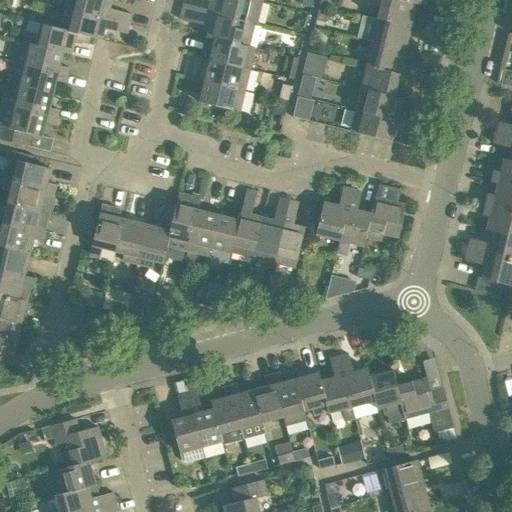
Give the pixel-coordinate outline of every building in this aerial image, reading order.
[(66,0),(65,9),(129,25),(132,14),(110,9),(112,0),(66,0)] [(259,1),(254,0),(216,0),(216,1),(210,0),(183,0),(182,7),(257,25),(262,2),(259,1)] [(383,0),(378,19),(411,27),(418,29),(420,23),(425,25),(429,7),(424,6),(425,6),(402,0),(383,0)] [(329,8),(320,6),(316,21),(325,22),(329,8)] [(257,25),(182,7),(179,19),(209,27),(207,36),(249,47),(255,24),(257,25)] [(129,25),(65,9),(60,30),(86,36),(96,39),(102,40),(105,29),(127,34),(129,25)] [(378,19),(372,43),(405,51),(411,27),(378,19)] [(86,36),(60,30),(44,26),(41,36),(25,32),(23,43),(63,53),(71,55),(74,41),(84,43),(86,36)] [(256,48),(249,47),(207,36),(207,38),(215,40),(210,60),(251,70),(256,48)] [(63,53),(23,43),(16,41),(13,51),(28,55),(25,66),(67,76),(69,68),(60,66),(63,53)] [(372,43),(366,66),(418,78),(420,69),(402,66),(405,51),(372,43)] [(314,77),(319,56),(308,53),(303,74),(314,77)] [(293,80),(294,74),(298,59),(288,57),(284,77),(293,80)] [(251,70),(210,60),(205,81),(246,91),(251,70)] [(505,64),(487,65),(488,83),(506,82),(505,64)] [(14,73),(11,84),(53,94),(56,81),(65,83),(67,76),(25,66),(23,76),(14,73)] [(418,78),(366,66),(360,90),(394,97),(397,84),(415,88),(418,78)] [(300,88),(312,90),(315,78),(303,76),(300,88)] [(246,91),(205,81),(199,103),(240,113),(246,91)] [(53,94),(11,84),(9,83),(6,94),(18,97),(15,108),(57,118),(59,110),(49,108),(53,94)] [(282,84),(278,99),(288,101),(291,86),(282,84)] [(394,97),(360,90),(356,110),(419,125),(421,116),(399,111),(402,99),(394,97)] [(288,101),(278,99),(274,114),(284,116),(288,101)] [(346,122),(348,104),(337,103),(334,120),(346,122)] [(0,139),(28,147),(31,134),(42,137),(46,123),(55,125),(57,118),(15,108),(10,127),(0,124),(0,139)] [(419,125),(356,110),(350,132),(391,142),(394,131),(416,136),(419,125)] [(511,125),(498,122),(495,132),(511,136),(511,125)] [(511,136),(495,132),(493,143),(511,147),(511,152),(510,161),(511,161),(511,136)] [(511,161),(510,161),(503,160),(501,172),(493,170),(491,181),(498,183),(511,186),(511,161)] [(13,182),(54,193),(56,185),(47,183),(50,169),(19,161),(16,171),(3,168),(1,179),(13,182)] [(54,193),(13,182),(8,204),(40,211),(49,214),(54,193)] [(511,186),(498,183),(494,196),(487,194),(485,204),(511,210),(511,186)] [(339,241),(351,189),(342,187),(338,206),(324,203),(315,235),(339,241)] [(246,189),(239,220),(233,246),(254,251),(263,217),(252,214),(257,192),(246,189)] [(351,189),(339,241),(336,254),(347,256),(350,244),(362,247),(364,237),(370,214),(357,210),(361,192),(351,189)] [(176,206),(166,246),(187,251),(198,210),(200,199),(179,193),(176,206)] [(370,214),(364,237),(380,241),(382,234),(397,238),(405,205),(374,197),(370,214)] [(263,217),(254,251),(252,259),(273,264),(288,200),(279,198),(274,220),(263,217)] [(298,202),(288,200),(273,264),(294,269),(304,228),(293,225),(298,202)] [(44,235),(49,214),(40,211),(8,204),(3,225),(44,235)] [(115,251),(123,219),(115,217),(117,208),(102,204),(92,246),(89,256),(99,258),(101,248),(115,251)] [(160,228),(146,225),(136,265),(151,268),(153,261),(161,263),(166,246),(176,206),(166,204),(160,228)] [(511,210),(485,204),(482,215),(489,217),(486,230),(492,231),(511,235),(511,210)] [(218,215),(198,210),(187,251),(208,256),(210,248),(218,215)] [(218,215),(210,248),(231,253),(233,246),(239,220),(218,215)] [(123,219),(115,251),(123,253),(121,261),(136,265),(146,225),(123,219)] [(0,246),(29,253),(33,239),(43,242),(44,235),(3,225),(0,237),(0,246)] [(470,239),(467,249),(511,259),(511,235),(492,231),(489,244),(470,239)] [(29,253),(0,246),(0,270),(24,276),(29,253)] [(511,259),(467,249),(464,260),(484,265),(481,278),(511,285),(511,259)] [(24,276),(0,270),(0,295),(18,300),(19,299),(27,301),(33,279),(24,277),(24,276)] [(354,280),(366,283),(368,275),(356,272),(354,280)] [(343,280),(339,296),(351,293),(354,283),(343,280)] [(176,298),(178,290),(163,286),(161,295),(176,298)] [(192,293),(178,290),(176,298),(190,302),(192,293)] [(115,293),(110,310),(124,314),(127,304),(128,297),(115,293)] [(18,300),(0,295),(0,320),(21,325),(27,301),(19,299),(18,300)] [(102,308),(104,299),(89,295),(87,305),(102,308)] [(127,304),(124,314),(140,318),(142,308),(144,299),(131,295),(128,305),(127,304)] [(203,305),(218,309),(220,300),(205,296),(203,305)] [(240,305),(261,311),(263,302),(243,296),(240,305)] [(0,320),(0,353),(14,357),(21,325),(0,320)] [(376,401),(369,376),(367,369),(353,373),(348,352),(339,355),(353,407),(376,401)] [(353,407),(339,355),(328,357),(334,378),(321,381),(329,413),(341,410),(344,422),(355,419),(352,407),(353,407)] [(405,418),(397,387),(392,370),(369,376),(376,401),(378,410),(387,408),(390,422),(405,418)] [(304,413),(295,380),(282,384),(279,374),(272,375),(283,418),(286,427),(306,421),(304,413)] [(329,413),(321,381),(319,374),(295,380),(304,413),(312,411),(314,417),(329,413)] [(266,388),(253,391),(262,424),(283,418),(272,375),(264,377),(266,388)] [(427,378),(397,387),(405,418),(429,412),(435,433),(453,428),(443,388),(430,391),(427,378)] [(239,384),(229,386),(241,429),(262,424),(253,391),(242,394),(239,384)] [(241,429),(229,386),(224,388),(227,398),(212,402),(214,410),(220,434),(221,434),(223,442),(243,436),(241,429)] [(195,391),(187,393),(201,448),(223,442),(221,434),(220,434),(214,410),(201,413),(195,391)] [(201,448),(187,393),(176,397),(182,418),(170,422),(179,454),(181,461),(185,463),(204,459),(201,448)] [(65,468),(89,462),(89,461),(106,456),(98,425),(78,431),(75,419),(50,426),(53,438),(56,446),(67,443),(69,452),(61,454),(65,468)] [(53,438),(50,426),(41,428),(44,441),(53,438)] [(360,441),(350,443),(354,461),(365,458),(360,441)] [(386,448),(389,459),(404,455),(402,445),(386,448)] [(306,448),(291,452),(294,462),(309,457),(306,448)] [(294,462),(291,452),(276,456),(279,466),(294,462)] [(317,460),(319,470),(334,466),(332,456),(317,460)] [(265,459),(250,463),(252,473),(267,469),(265,459)] [(389,492),(421,483),(415,461),(376,471),(380,487),(387,485),(389,492)] [(89,462),(65,468),(57,470),(63,493),(97,486),(96,484),(95,484),(89,462)] [(252,473),(250,463),(235,466),(237,477),(252,473)] [(259,511),(256,497),(266,494),(263,480),(230,488),(234,503),(224,506),(225,511),(259,511)] [(5,484),(9,499),(18,496),(15,482),(5,484)] [(421,483),(389,492),(391,501),(384,503),(386,511),(399,511),(427,505),(421,483)] [(374,485),(355,492),(360,508),(380,502),(374,485)] [(97,486),(63,493),(56,495),(60,511),(79,511),(115,503),(112,492),(99,495),(97,486)] [(329,509),(339,506),(335,492),(325,494),(329,509)] [(115,503),(79,511),(112,511),(117,511),(115,503)]
